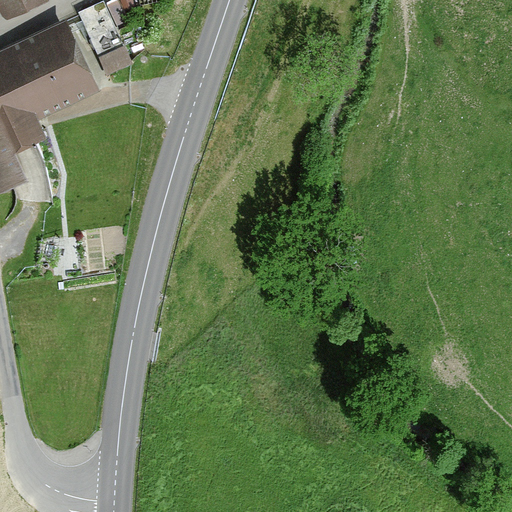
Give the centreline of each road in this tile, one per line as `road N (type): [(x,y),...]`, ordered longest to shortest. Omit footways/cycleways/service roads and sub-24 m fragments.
road 1 (secondary): [(113,497),(130,352),(156,229),(228,0)]
road 2 (residential): [(113,497),(67,493),(33,472),(15,423),(0,326)]
